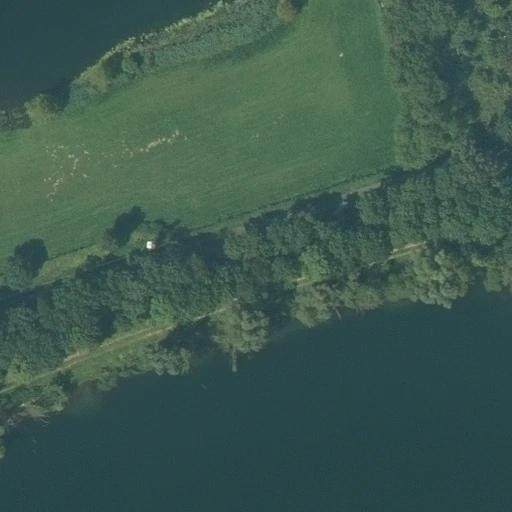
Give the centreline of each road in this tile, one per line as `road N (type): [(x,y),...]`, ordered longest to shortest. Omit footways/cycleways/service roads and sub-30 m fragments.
road 1 (track): [(511,232),(466,235),(371,262),(0,385)]
road 2 (unclassified): [(511,155),(0,309)]
